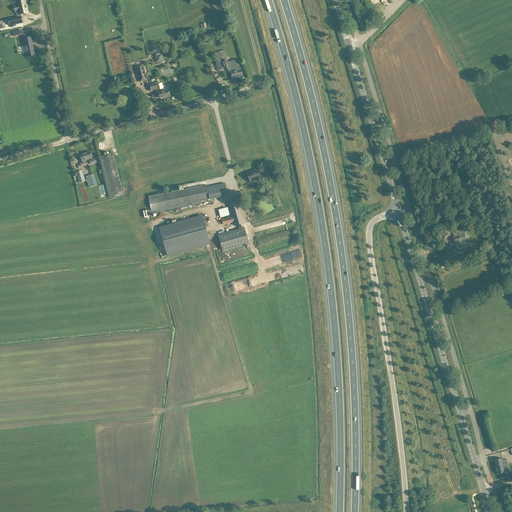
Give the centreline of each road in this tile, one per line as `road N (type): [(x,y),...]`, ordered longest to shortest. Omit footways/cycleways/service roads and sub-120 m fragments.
road 1 (motorway): [(355,511),(341,248),(320,131),(283,0)]
road 2 (motorway): [(267,0),(303,134),(328,280),(338,511)]
road 3 (unclassified): [(399,211),(374,221),(367,235),(407,511)]
road 4 (tertiary): [(482,488),(399,211)]
road 5 (unclassified): [(70,141),(261,85)]
road 6 (tertiary): [(399,211),(350,48)]
road 7 (unclassified): [(70,141),(39,0)]
